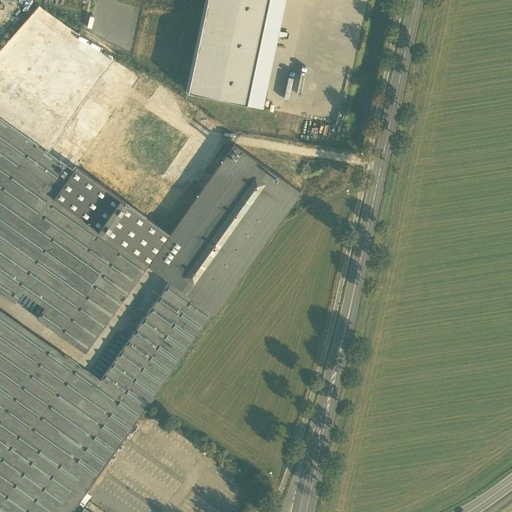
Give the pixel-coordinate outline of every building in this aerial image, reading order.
[(203,0),(185,90),(187,91),(206,0),(203,0)] [(206,0),(187,91),(246,103),(246,102),(267,0),(206,0)] [(267,0),(246,102),(261,106),(283,0),(267,0)] [(0,511),(70,511),(213,312),(147,264),(52,197),(75,167),(0,117),(0,511)] [(233,144),(169,234),(147,264),(213,312),(299,191),(234,144),(233,144)] [(52,197),(147,264),(169,234),(75,167),(52,197)]
